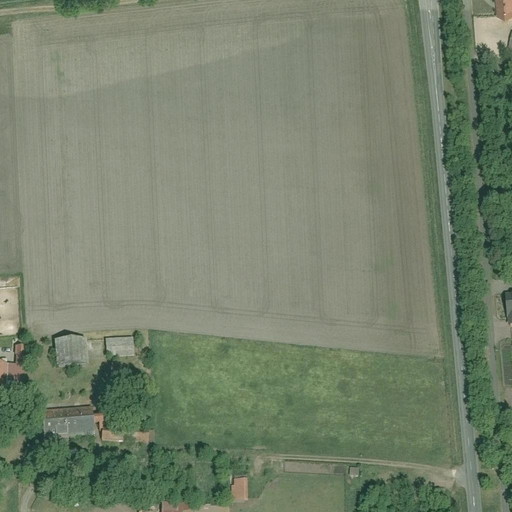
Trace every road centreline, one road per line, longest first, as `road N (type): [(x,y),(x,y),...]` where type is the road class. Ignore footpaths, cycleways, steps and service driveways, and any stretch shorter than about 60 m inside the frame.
road 1 (tertiary): [(429,0),(473,511)]
road 2 (residential): [(504,511),(465,0)]
road 3 (track): [(0,12),(155,0)]
